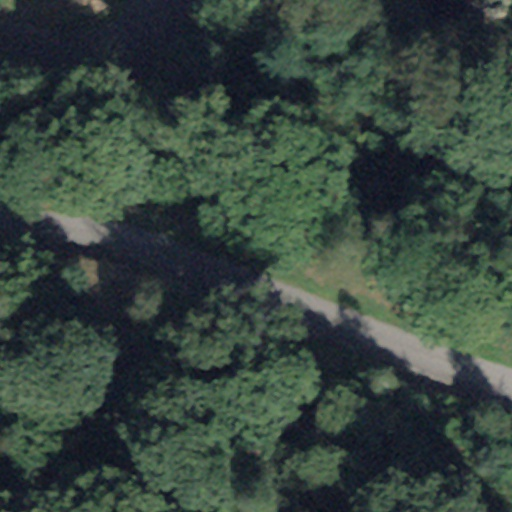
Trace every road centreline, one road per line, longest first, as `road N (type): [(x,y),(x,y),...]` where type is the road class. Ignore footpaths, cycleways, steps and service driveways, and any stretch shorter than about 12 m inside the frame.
road 1 (unclassified): [(0,218),(94,230),(189,255),(511,362)]
road 2 (unclassified): [(155,0),(138,31),(94,50),(0,34)]
